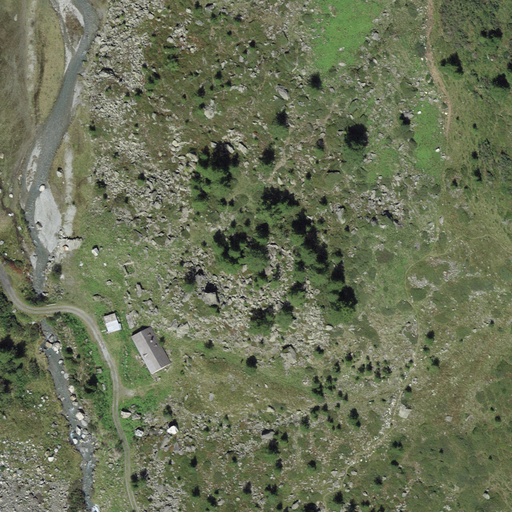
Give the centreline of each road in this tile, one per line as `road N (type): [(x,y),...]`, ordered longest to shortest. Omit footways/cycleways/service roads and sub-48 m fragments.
road 1 (track): [(115,392),(94,325),(78,311),(33,312),(16,304),(0,266)]
road 2 (track): [(115,392),(135,511)]
